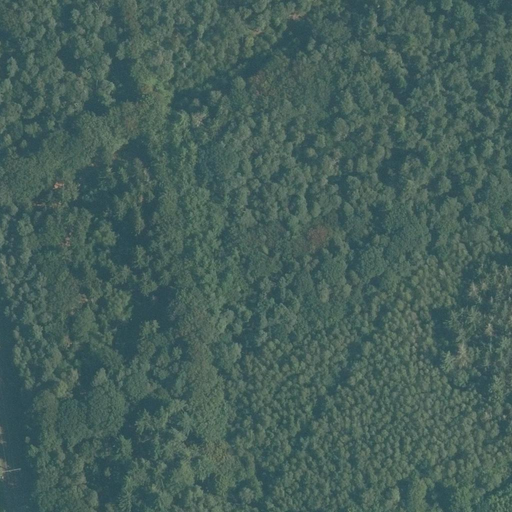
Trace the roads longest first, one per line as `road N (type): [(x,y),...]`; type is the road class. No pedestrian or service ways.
road 1 (track): [(232,511),(152,112)]
road 2 (track): [(195,326),(264,327),(304,315),(355,278),(511,195)]
road 3 (track): [(277,48),(152,112)]
